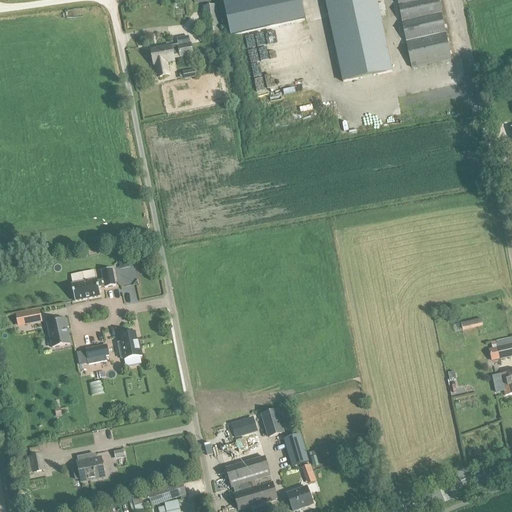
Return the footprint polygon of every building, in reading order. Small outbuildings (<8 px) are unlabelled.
[(376,0),(325,0),(343,83),(392,72),(376,0)] [(438,0),(397,0),(412,68),(451,60),(438,0)] [(216,5),(203,7),(207,37),(220,35),(216,5)] [(269,16),(270,26),(284,25),(283,14),(269,16)] [(171,46),(151,50),(154,65),(155,65),(158,78),(169,76),(166,63),(174,62),(173,56),(180,55),(180,58),(193,55),(191,44),(178,47),(171,48),(171,46)] [(183,73),(185,80),(195,78),(194,71),(183,73)] [(116,253),(118,262),(128,260),(126,251),(116,253)] [(97,282),(97,280),(72,285),(75,302),(100,297),(99,288),(105,287),(105,288),(116,286),(112,269),(101,271),(103,281),(97,282)] [(60,306),(47,305),(47,316),(60,317),(60,306)] [(52,349),(70,345),(65,320),(47,323),(52,349)] [(133,334),(132,331),(122,333),(123,336),(121,336),(122,343),(118,344),(121,359),(123,359),(123,360),(142,357),(140,347),(138,348),(135,333),(133,334)] [(486,354),(482,354),(484,361),(492,359),(490,352),(495,351),(493,343),(484,345),(486,354)] [(511,344),(498,348),(500,358),(500,360),(511,357),(511,344)] [(106,346),(86,351),(89,365),(107,362),(106,357),(108,356),(106,346)] [(454,372),(448,374),(450,380),(456,379),(454,372)] [(511,373),(501,376),(502,382),(505,396),(511,394),(511,373)] [(276,412),(263,416),(269,437),(282,433),(276,412)] [(306,462),(298,435),(282,440),(290,467),(306,462)] [(123,451),(114,453),(115,459),(125,457),(123,451)] [(226,469),(264,458),(262,451),(224,462),(226,469)] [(33,475),(46,472),(42,454),(29,457),(29,458),(25,460),(28,474),(32,473),(33,475)] [(100,459),(96,460),(95,455),(77,459),(78,464),(77,464),(78,469),(73,470),(75,482),(80,481),(81,483),(104,478),(100,459)] [(226,470),(239,511),(277,500),(265,458),(226,470)] [(302,468),(304,473),(312,470),(311,465),(302,468)] [(152,507),(180,498),(186,496),(182,482),(147,494),(152,507)] [(307,489),(286,496),(292,511),(294,511),(313,505),(307,489)] [(165,504),(166,511),(179,511),(177,502),(165,504)]
